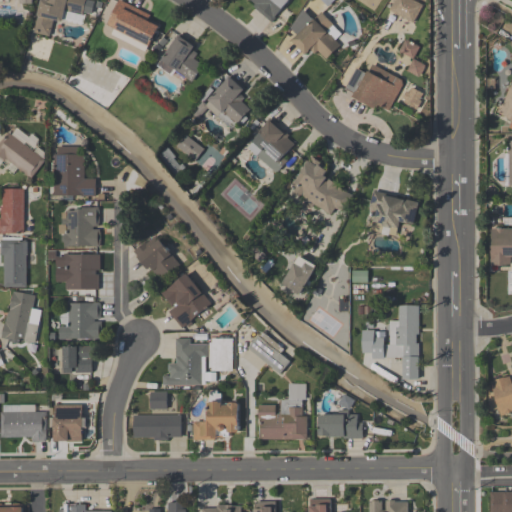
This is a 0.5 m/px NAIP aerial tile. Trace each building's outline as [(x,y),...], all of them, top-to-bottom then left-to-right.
[(40,0),(90,0),(95,1),(92,14),(83,12),(82,15),(65,11),(62,22),(53,20),(50,36),(33,32),(40,0)] [(118,0),(120,0),(150,15),(147,21),(159,26),(149,46),(148,46),(145,51),(111,35),(114,29),(106,25),(118,0)] [(289,0),(275,17),(276,18),(271,23),(252,6),(254,4),(250,0),(289,0)] [(394,0),(413,0),(423,5),(413,23),(389,11),(394,0)] [(347,39),(326,59),(317,51),(314,54),(310,49),(304,55),(291,41),(297,35),(290,28),(302,9),(313,20),(321,12),(347,39)] [(203,65),(192,81),(175,70),(172,75),(157,65),(179,33),(195,45),(192,50),(197,53),(193,59),(203,65)] [(405,39),(419,47),(413,59),(398,51),(405,39)] [(413,59),(425,65),(424,67),(420,75),(419,75),(418,77),(406,71),(413,59)] [(402,84),(388,111),(378,105),(375,110),(352,97),(354,93),(345,88),(356,68),(366,73),(368,71),(368,72),(372,64),(402,80),(402,84)] [(244,90),(240,94),(244,98),(241,101),(250,109),(245,115),(247,118),(241,125),(238,122),(232,129),(217,116),(217,117),(207,108),(198,119),(193,115),(199,109),(197,107),(203,101),(206,104),(209,101),(208,100),(229,77),(244,90)] [(511,84),(496,116),(511,124),(511,84)] [(411,87),(422,94),(419,100),(421,101),(416,109),(403,102),(404,99),(402,98),(406,91),(408,92),(411,87)] [(274,172),(247,148),(260,133),(259,132),(271,119),(289,136),(287,138),(294,145),(283,157),(288,161),(278,172),(274,172)] [(31,178),(28,176),(28,177),(17,168),(6,159),(4,162),(0,159),(0,141),(7,132),(44,160),(31,178)] [(195,161),(177,147),(186,135),(204,149),(195,161)] [(54,196),(54,155),(57,155),(57,147),(77,147),(77,155),(84,155),(84,179),(96,179),(96,197),(77,197),(77,196),(72,196),(72,201),(59,201),(59,196),(54,196)] [(158,156),(167,148),(175,157),(173,159),(181,168),(175,174),(158,156)] [(329,169),(324,176),(327,178),(325,181),(327,182),(329,180),(345,191),(352,195),(345,213),(335,208),(331,215),(315,204),(312,208),(305,203),(307,200),(305,199),(306,198),(302,196),(300,196),(295,193),(295,190),(296,188),(292,185),(302,172),(312,157),(329,169)] [(24,189),(24,234),(5,234),(0,234),(0,219),(1,219),(1,207),(2,207),(2,189),(24,189)] [(419,203),(414,226),(401,223),(399,229),(398,229),(396,236),(389,234),(390,229),(383,227),(381,233),(369,230),(374,209),(369,208),(373,191),(398,197),(398,199),(404,200),(419,203)] [(100,247),(86,247),(80,247),(64,247),(64,242),(62,242),(62,235),(64,235),(64,234),(59,234),(59,225),(62,225),(62,213),(65,213),(65,211),(75,211),(75,210),(83,210),(83,208),(98,208),(98,210),(99,210),(99,224),(98,224),(98,227),(93,227),(93,230),(100,230),(100,233),(101,233),(101,245),(100,245),(100,247)] [(511,267),(511,263),(511,262),(511,228),(490,228),(490,267),(511,267)] [(159,281),(150,269),(147,271),(137,258),(138,257),(133,251),(145,242),(146,244),(156,236),(166,249),(166,248),(179,265),(159,281)] [(4,287),(4,269),(3,269),(3,255),(0,255),(0,240),(2,240),(2,237),(14,237),(14,238),(22,238),(22,240),(26,240),(26,242),(27,242),(27,255),(26,255),(26,287),(4,287)] [(100,255),(100,271),(96,271),(96,275),(99,275),(99,291),(65,290),(65,282),(56,282),(56,268),(66,268),(66,267),(56,267),(56,257),(64,257),(64,254),(68,254),(68,255),(100,255)] [(282,284),(294,264),(295,264),(299,257),(316,267),(315,269),(300,295),(282,284)] [(182,327),(168,311),(175,306),(173,304),(171,306),(161,293),(166,289),(167,290),(186,274),(201,292),(210,303),(191,318),(192,319),(190,321),(192,323),(188,326),(186,324),(182,327)] [(41,310),(34,343),(18,340),(18,343),(7,340),(8,337),(7,337),(7,338),(1,337),(4,322),(5,323),(7,310),(9,310),(13,291),(35,296),(32,309),(41,310)] [(101,337),(70,338),(70,339),(59,339),(59,326),(67,326),(66,304),(93,304),(93,303),(100,303),(100,304),(100,316),(100,318),(94,318),(94,321),(101,321),(101,337)] [(418,378),(402,378),(402,356),(383,356),(383,358),(371,358),(371,352),(361,352),(361,329),(373,329),(373,336),(383,336),(383,343),(389,343),(389,320),(398,320),(398,304),(418,304),(418,333),(416,333),(416,342),(418,342),(418,378)] [(279,372),(248,347),(258,334),(259,335),(262,331),(283,348),(280,352),(289,360),(279,372)] [(232,337),(232,370),(211,370),(211,367),(208,367),(208,342),(211,342),(211,337),(232,337)] [(207,343),(207,356),(205,356),(205,372),(215,372),(215,380),(205,380),(205,384),(162,384),(162,375),(170,375),(170,370),(168,370),(168,362),(176,362),(176,358),(175,358),(175,338),(189,338),(189,343),(207,343)] [(92,344),(92,348),(94,348),(94,354),(92,354),(92,359),(91,359),(92,372),(75,372),(75,366),(72,367),(72,372),(63,372),(62,345),(92,344)] [(511,376),(484,383),(492,417),(511,412),(511,376)] [(260,438),(260,418),(258,418),(258,404),(275,404),(275,413),(280,413),(280,398),(287,398),(288,383),(305,383),(305,399),(302,399),(302,415),(307,415),(306,439),(260,438)] [(150,408),(150,391),(166,391),(166,408),(150,408)] [(238,430),(237,430),(237,431),(229,431),(229,436),(224,436),(224,437),(215,437),(215,439),(193,439),(193,420),(204,420),(204,412),(207,412),(207,401),(210,401),(210,400),(219,400),(219,401),(221,401),(221,404),(227,404),(229,401),(236,401),(238,404),(238,430)] [(54,440),(54,427),(53,427),(53,417),(54,417),(54,404),(81,404),(81,417),(82,417),(82,426),(81,427),(82,441),(66,441),(66,440),(54,440)] [(362,438),(343,438),(343,436),(326,436),(326,434),(319,434),(318,413),(338,413),(338,409),(348,409),(348,414),(357,414),(357,422),(362,422),(362,438)] [(0,436),(0,411),(46,411),(46,441),(31,441),(31,436),(0,436)] [(133,414),(180,414),(180,436),(168,436),(168,440),(154,440),(154,436),(133,436),(133,414)] [(511,511),(511,491),(490,492),(489,511),(511,511)] [(310,511),(310,505),(310,498),(330,498),(330,511),(310,511)] [(408,501),(408,511),(369,511),(369,500),(371,500),(371,499),(379,499),(379,500),(382,500),(382,511),(385,511),(385,499),(395,499),(395,501),(408,501)] [(148,511),(148,508),(160,508),(160,511),(167,511),(167,502),(175,502),(177,500),(179,502),(187,502),(187,511),(148,511)] [(254,511),(254,501),(276,501),(276,511),(254,511)] [(0,511),(0,503),(1,503),(2,504),(11,504),(13,503),(18,503),(19,504),(22,504),(22,511),(0,511)] [(59,511),(59,508),(64,508),(64,503),(68,503),(68,505),(76,505),(76,503),(85,504),(85,510),(111,510),(111,511),(59,511)]
